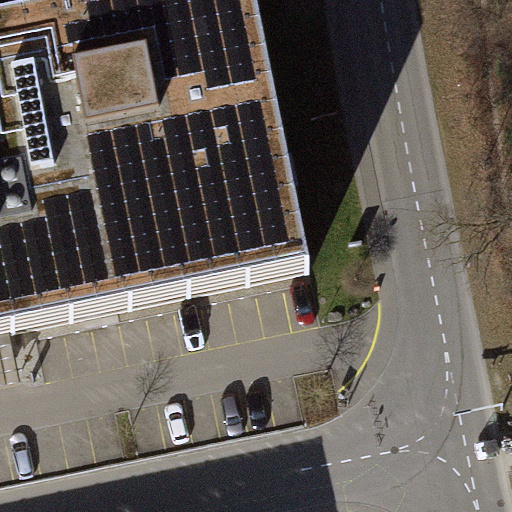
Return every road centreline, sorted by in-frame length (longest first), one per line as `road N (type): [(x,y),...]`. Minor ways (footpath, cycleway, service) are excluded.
road 1 (unclassified): [(383,0),(465,437)]
road 2 (unclassified): [(95,511),(465,437)]
